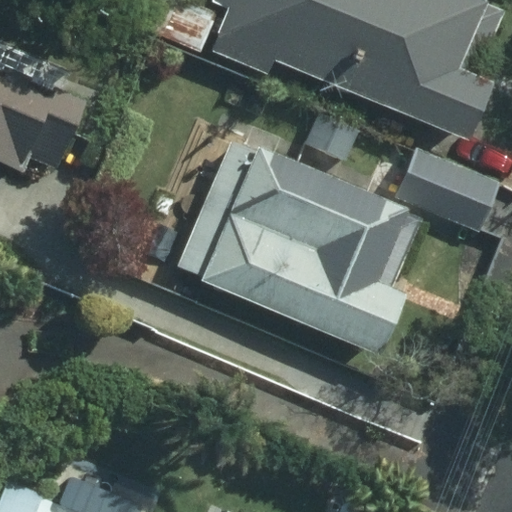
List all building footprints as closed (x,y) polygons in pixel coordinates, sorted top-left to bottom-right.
[(193,55),(210,12),(181,0),(138,0),(127,27),(193,55)] [(265,58),(461,137),(484,80),(470,73),(496,9),(475,0),(204,0),(205,0),(220,7),(203,51),(259,74),(265,58)] [(0,163),(11,168),(19,149),(47,162),(74,97),(50,86),(58,66),(0,41),(0,163)] [(227,82),(220,98),(247,111),(254,95),(227,82)] [(315,108),(298,144),(342,163),(357,128),(315,108)] [(227,137),(170,271),(371,354),(396,293),(384,288),(415,215),(227,137)] [(372,189),(475,230),(494,182),(391,140),(372,189)] [(148,511),(156,492),(61,454),(45,495),(87,511),(148,511)] [(0,511),(27,511),(35,493),(0,479),(0,511)]
